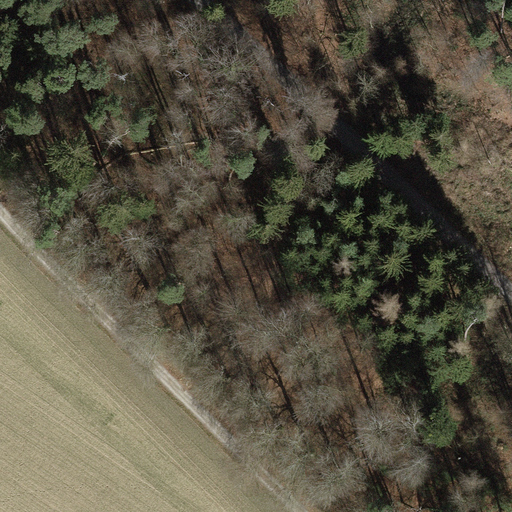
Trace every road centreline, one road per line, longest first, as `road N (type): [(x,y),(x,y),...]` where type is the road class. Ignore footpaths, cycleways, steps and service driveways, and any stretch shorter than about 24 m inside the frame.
road 1 (track): [(196,0),(511,293)]
road 2 (track): [(0,212),(304,511)]
